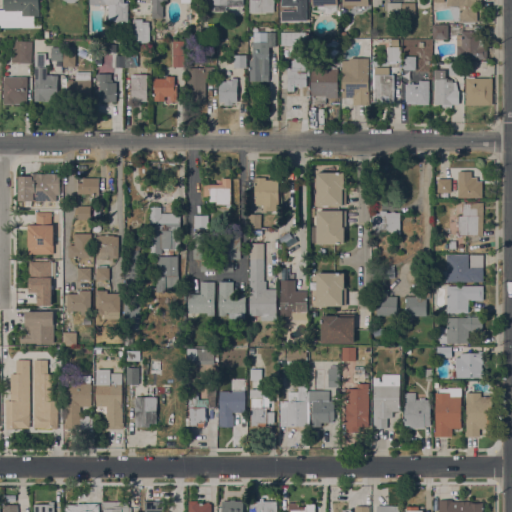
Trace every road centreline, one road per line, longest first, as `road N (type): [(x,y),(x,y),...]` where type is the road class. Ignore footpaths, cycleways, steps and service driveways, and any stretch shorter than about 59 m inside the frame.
road 1 (residential): [(511,140),(0,143)]
road 2 (residential): [(511,466),(0,467)]
road 3 (tertiary): [(511,348),(511,140)]
road 4 (residential): [(363,143),(362,317)]
road 5 (residential): [(3,143),(4,286)]
